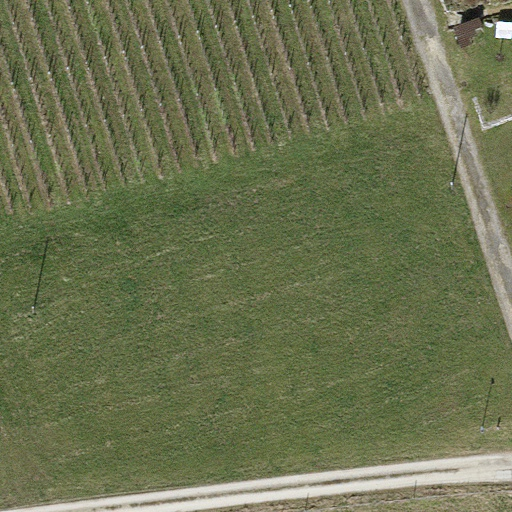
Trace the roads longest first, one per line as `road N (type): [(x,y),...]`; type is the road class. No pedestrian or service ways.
road 1 (track): [(97,511),(511,466)]
road 2 (track): [(419,0),(511,288)]
